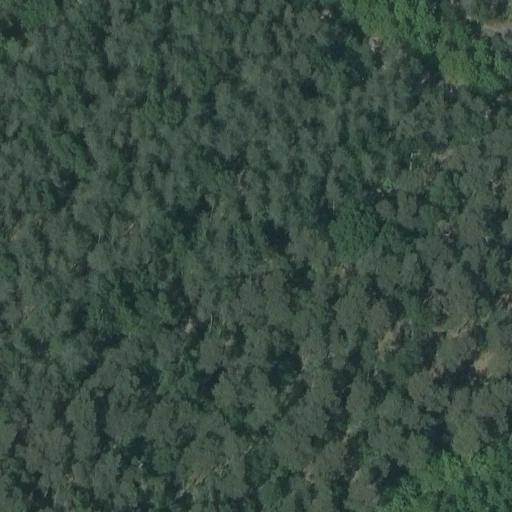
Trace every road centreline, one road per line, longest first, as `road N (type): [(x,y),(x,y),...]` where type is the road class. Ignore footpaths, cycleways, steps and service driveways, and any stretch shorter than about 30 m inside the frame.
road 1 (track): [(511,130),(0,443)]
road 2 (track): [(511,86),(358,0)]
